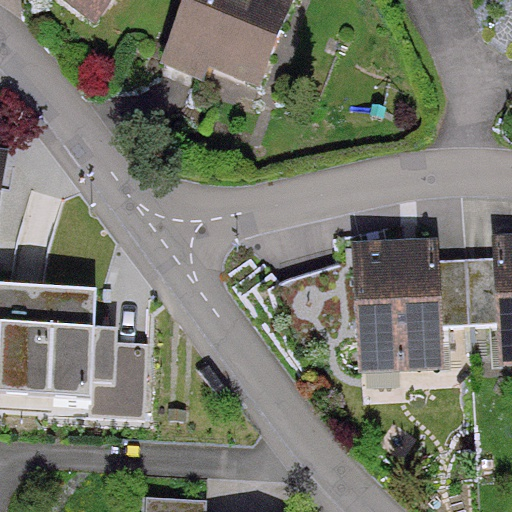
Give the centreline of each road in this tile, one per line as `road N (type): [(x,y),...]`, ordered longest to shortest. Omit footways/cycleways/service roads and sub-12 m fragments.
road 1 (residential): [(511,175),(407,178),(168,242)]
road 2 (residential): [(371,511),(168,242)]
road 3 (residential): [(168,242),(0,47)]
